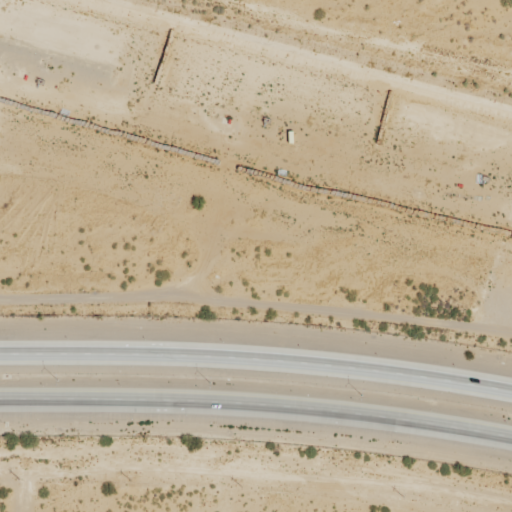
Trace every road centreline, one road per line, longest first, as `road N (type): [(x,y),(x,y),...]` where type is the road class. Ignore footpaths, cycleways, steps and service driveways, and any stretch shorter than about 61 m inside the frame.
road 1 (motorway): [(0,399),(327,404),(511,441)]
road 2 (motorway): [(511,393),(194,351),(0,351)]
